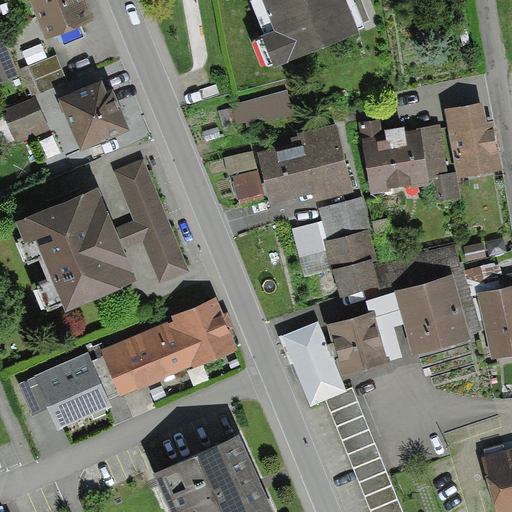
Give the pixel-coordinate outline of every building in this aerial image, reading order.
[(90,0),(33,0),(47,30),(59,25),(64,37),(85,28),(81,17),(95,11),(90,0)] [(267,56),(366,19),(358,0),(254,0),(264,26),(257,29),(267,56)] [(0,79),(19,72),(3,33),(0,34),(0,79)] [(30,63),(42,92),(69,81),(57,52),(30,63)] [(59,90),(81,142),(131,121),(113,79),(106,81),(102,72),(59,90)] [(266,119),(293,111),(287,89),(232,103),(233,106),(237,121),(237,122),(246,120),(247,123),(257,120),(256,117),(265,115),(266,119)] [(3,107),(17,141),(51,127),(37,93),(3,107)] [(445,103),(458,173),(503,165),(494,114),(487,116),(484,97),(445,103)] [(229,106),(219,109),(224,126),(234,123),(234,122),(229,107),(229,106)] [(363,133),(372,189),(431,180),(430,177),(434,176),(439,175),(438,171),(448,170),(441,122),(406,127),(405,120),(386,123),(387,133),(382,134),(380,116),(358,119),(361,134),(363,133)] [(258,146),(271,197),(312,186),(315,198),(355,188),(338,119),(292,130),(294,137),(258,146)] [(254,148),(225,155),(229,172),(258,165),(254,148)] [(144,239),(160,281),(190,269),(144,156),(115,167),(135,218),(144,239)] [(233,174),(238,197),(265,191),(259,167),(233,174)] [(442,198),(460,195),(457,169),(448,170),(438,171),(439,175),(442,198)] [(35,276),(46,305),(136,270),(126,246),(118,224),(98,176),(15,209),(24,230),(17,232),(27,256),(40,251),(48,271),(35,276)] [(334,265),(340,292),(382,281),(377,260),(381,259),(364,193),(320,204),(328,237),(325,237),(332,265),(334,265)] [(144,239),(135,218),(118,224),(126,246),(144,239)] [(326,248),(318,219),(293,226),(300,254),(326,248)] [(464,244),(467,259),(487,254),(484,239),(464,244)] [(456,241),(381,259),(377,260),(382,281),(384,288),(396,285),(395,283),(462,265),(456,241)] [(499,258),(465,268),(470,284),(503,274),(499,258)] [(471,331),(482,328),(470,284),(465,268),(465,265),(462,265),(395,283),(396,285),(404,318),(413,349),(471,332),(471,331)] [(478,288),(492,355),(511,350),(511,272),(505,273),(507,281),(478,288)] [(342,369),(392,355),(391,354),(403,351),(394,320),(404,318),(396,285),(384,288),(366,293),(369,304),(327,317),(333,336),(337,352),(342,369)] [(102,345),(121,390),(193,360),(194,363),(239,344),(231,325),(235,324),(227,307),(224,308),(217,291),(171,310),(174,315),(102,345)] [(327,338),(319,317),(282,332),(311,403),(326,396),(348,387),(334,353),(337,352),(333,336),(327,338)] [(50,404),(57,421),(111,397),(89,348),(35,371),(36,373),(20,381),(33,411),(50,404)] [(326,396),(372,511),(404,511),(354,385),(348,387),(326,396)] [(176,511),(280,511),(240,423),(154,463),(176,511)] [(511,443),(482,452),(498,511),(503,511),(511,509),(511,443)]
